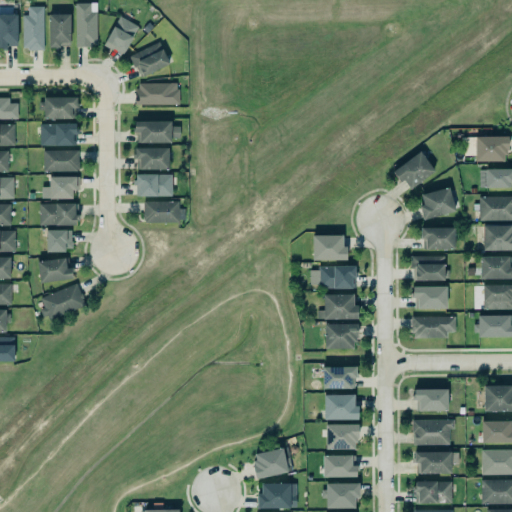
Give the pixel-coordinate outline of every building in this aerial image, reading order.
[(75,44),(75,1),(96,1),(96,42),(90,42),(90,44),(75,44)] [(22,45),(22,13),(28,13),(28,4),(43,4),(43,48),(27,48),(27,45),(22,45)] [(0,11),(17,11),(16,44),(6,44),(6,46),(0,45),(0,11)] [(49,48),(60,48),(59,43),(70,43),(69,14),(47,14),(49,48)] [(137,25),(118,15),(103,45),(123,55),(137,25)] [(128,54),(158,39),(169,61),(140,75),(135,64),(133,65),(128,54)] [(178,104),(178,82),(135,83),(136,104),(178,104)] [(0,95),(7,95),(7,101),(16,101),(16,116),(0,116),(0,95)] [(75,96),(42,97),(43,118),(76,117),(75,96)] [(134,119),(170,119),(170,125),(179,124),(179,136),(170,136),(170,140),(135,140),(135,130),(132,130),(132,125),(134,125),(134,119)] [(39,122),(39,144),(54,144),(54,143),(73,143),(72,132),(78,132),(78,126),(75,126),(75,121),(54,121),(54,122),(39,122)] [(14,123),(0,123),(0,145),(14,145),(14,123)] [(474,133),(507,133),(507,148),(505,148),(505,152),(503,152),(503,160),(474,160),(474,133)] [(133,145),(167,145),(167,166),(136,167),(136,156),(132,156),(132,153),(133,152),(133,145)] [(78,171),(78,149),(42,150),(43,171),(78,171)] [(391,169),(419,149),(433,169),(410,186),(403,176),(399,179),(391,169)] [(479,169),(485,169),(485,167),(511,166),(511,181),(510,181),(510,185),(479,186),(479,169)] [(135,194),(171,194),(171,172),(157,172),(157,171),(135,172),(135,179),(132,179),(132,183),(135,183),(135,194)] [(48,175),(48,197),(72,197),(72,192),(74,192),(74,188),(78,188),(78,175),(75,175),(75,174),(48,175)] [(0,198),(12,198),(12,176),(0,176),(0,198)] [(420,192),(423,202),(418,203),(422,218),(454,209),(447,185),(420,192)] [(478,195),(511,195),(511,219),(478,219),(478,195)] [(184,221),(184,208),(178,208),(178,200),(143,201),(143,222),(184,221)] [(0,202),(9,203),(9,224),(0,224),(0,202)] [(75,203),(38,203),(39,225),(75,224),(75,203)] [(482,224),(511,223),(511,230),(511,248),(482,248),(482,224)] [(0,229),(13,229),(13,250),(0,250),(0,229)] [(71,230),(46,229),(46,250),(71,251),(71,230)] [(346,259),(346,245),(342,245),(342,235),(312,235),(312,260),(346,259)] [(409,254),(443,254),(444,268),(448,268),(448,277),(443,277),(443,278),(411,278),(411,267),(409,267),(409,254)] [(478,254),(508,254),(508,256),(510,255),(511,265),(511,276),(479,276),(478,254)] [(10,257),(0,256),(0,278),(9,278),(10,257)] [(36,260),(67,256),(68,265),(70,265),(72,276),(39,281),(36,260)] [(317,265),(332,265),(332,264),(353,263),(353,270),(356,270),(356,275),(353,275),(354,286),(317,287),(317,283),(308,283),(308,268),(317,268),(317,265)] [(0,282),(9,282),(10,303),(3,303),(2,302),(0,302),(0,282)] [(40,296),(75,282),(80,292),(81,291),(83,296),(81,297),(84,303),(49,318),(46,313),(43,315),(40,308),(44,306),(40,296)] [(481,282),(481,308),(511,308),(511,283),(510,283),(510,282),(481,282)] [(411,285),(445,284),(445,306),(414,306),(414,295),(409,295),(409,291),(412,291),(411,285)] [(321,292),(321,317),(356,317),(356,303),(352,303),(352,292),(321,292)] [(0,331),(5,331),(5,322),(10,322),(9,310),(0,310),(0,331)] [(476,313),(508,312),(508,314),(511,314),(511,323),(511,334),(477,335),(477,331),(472,331),(472,322),(476,322),(476,313)] [(410,315),(454,315),(454,330),(445,330),(445,336),(413,336),(413,331),(410,331),(410,315)] [(356,323),(324,324),(324,348),(356,348),(356,323)] [(13,336),(0,336),(0,361),(14,361),(13,336)] [(320,386),(353,386),(352,375),(357,375),(357,371),(355,371),(355,364),(320,364),(320,386)] [(483,411),(511,410),(511,395),(511,396),(511,385),(482,386),(483,411)] [(413,386),(446,387),(446,392),(450,392),(450,399),(446,399),(446,408),(415,408),(415,397),(411,397),(411,393),(413,393),(413,386)] [(322,392),(350,392),(353,392),(353,403),(357,403),(357,409),(356,409),(357,418),(355,417),(354,417),(322,417),(322,392)] [(453,419),(412,420),(412,444),(448,444),(448,428),(453,428),(453,419)] [(480,419),(480,440),(511,440),(511,429),(509,429),(509,425),(511,425),(511,419),(509,419),(480,419)] [(356,421),(324,422),(324,447),(353,447),(353,440),(355,440),(355,436),(357,436),(357,422),(356,421)] [(256,478),(292,471),(287,446),(251,454),(256,478)] [(479,449),(511,448),(511,473),(480,473),(479,449)] [(449,450),(449,451),(457,451),(457,463),(450,463),(450,471),(415,472),(414,461),(411,461),(411,456),(413,456),(413,450),(449,450)] [(321,453),(350,453),(350,454),(354,454),(354,458),(350,459),(350,463),(357,463),(357,468),(355,468),(355,475),(321,475),(321,453)] [(479,477),(511,477),(511,502),(479,502),(479,477)] [(450,480),(414,481),(415,503),(451,502),(450,480)] [(259,481),(288,481),(289,506),(255,506),(255,492),(259,492),(259,481)] [(354,507),(354,498),(359,498),(359,482),(323,483),(323,498),(325,498),(325,508),(354,507)]
